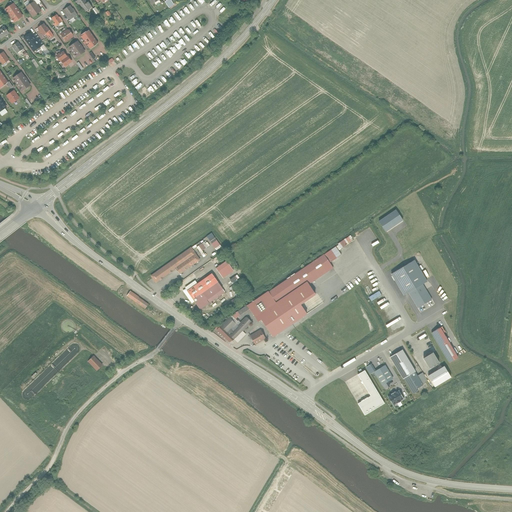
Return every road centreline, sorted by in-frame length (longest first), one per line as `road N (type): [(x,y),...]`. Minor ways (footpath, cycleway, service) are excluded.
road 1 (secondary): [(177,317),(382,463),(426,480),(511,489)]
road 2 (secondary): [(32,204),(205,68),(267,0)]
road 3 (unclassified): [(0,511),(48,460),(73,411),(152,346)]
road 4 (secondary): [(32,204),(177,317)]
